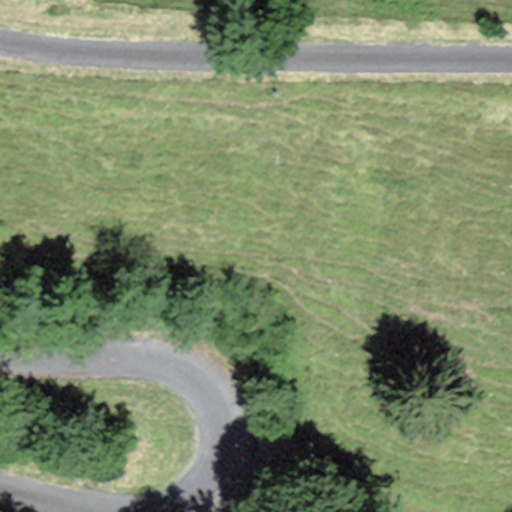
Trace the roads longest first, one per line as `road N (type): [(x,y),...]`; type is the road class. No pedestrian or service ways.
road 1 (unclassified): [(0,42),(102,56),(511,62)]
road 2 (unclassified): [(174,511),(206,484),(216,458),(216,425),(199,386),(157,362),(0,358)]
